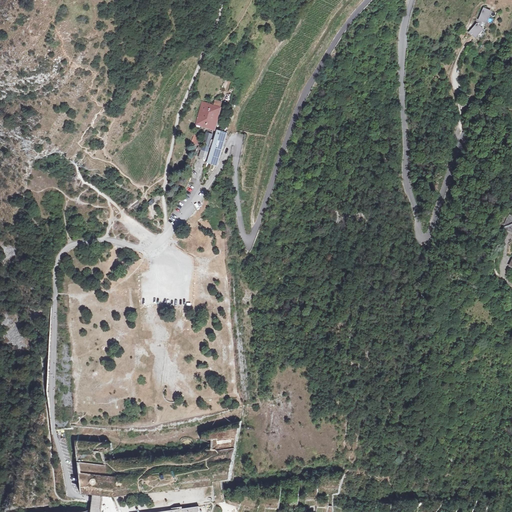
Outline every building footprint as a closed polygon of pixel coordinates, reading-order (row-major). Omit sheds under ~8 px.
[(491,12),(483,8),(479,16),(481,17),(479,21),(482,22),(486,23),(491,12)] [(475,27),(469,33),(475,38),(482,29),(480,27),(477,25),(475,27)] [(220,107),(213,105),(202,102),(195,124),(214,130),(221,107),(220,107)] [(218,131),(209,160),(217,162),(227,131),(219,128),(218,131)] [(200,137),(194,134),(191,142),(197,144),(200,137)] [(511,215),(509,214),(503,229),(511,232),(511,215)] [(232,479),(242,421),(233,423),(210,430),(201,432),(201,437),(201,439),(203,439),(213,439),(213,443),(212,449),(202,451),(180,454),(107,460),(105,452),(104,451),(113,449),(113,447),(112,442),(100,441),(89,440),(75,439),(80,493),(94,494),(98,494),(104,495),(108,496),(114,496),(147,493),(215,485),(214,481),(222,480),(232,479)]
